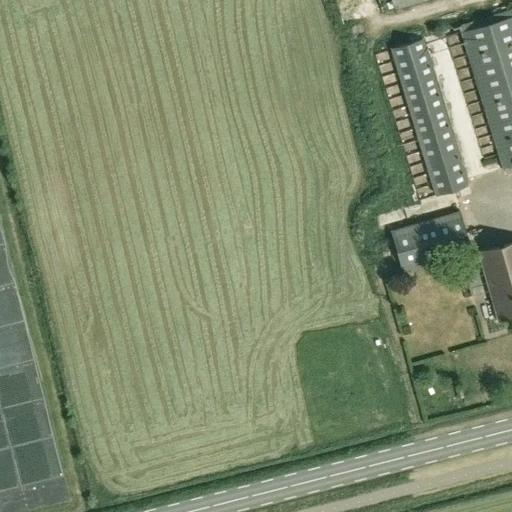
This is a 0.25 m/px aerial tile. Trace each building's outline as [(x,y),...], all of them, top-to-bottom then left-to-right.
[(511,165),(511,9),(460,26),(504,168),(511,165)] [(422,38),(391,48),(437,195),(467,186),(422,38)] [(409,150),(373,162),(390,212),(425,200),(409,150)] [(460,211),(390,231),(402,270),(471,251),(460,211)] [(511,241),(479,252),(490,290),(494,289),(497,301),(493,302),(498,319),(511,315),(511,241)]
